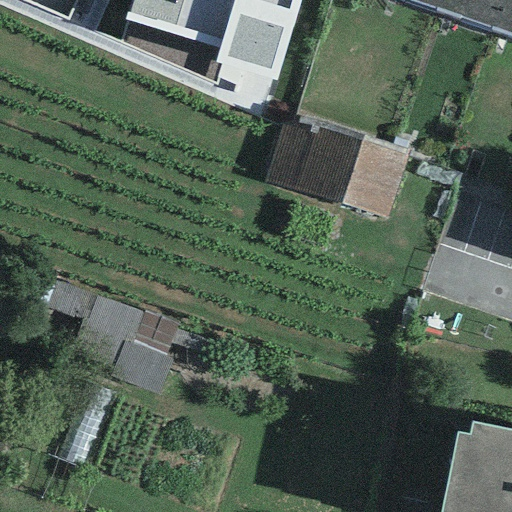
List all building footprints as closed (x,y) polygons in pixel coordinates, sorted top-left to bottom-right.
[(123,0),(110,43),(198,70),(195,80),(280,106),(298,49),(308,52),(324,0),(123,0)] [(435,18),(440,0),(381,0),(382,0),(435,18)] [(440,0),(435,18),(495,38),(507,0),(440,0)] [(511,0),(507,0),(495,38),(511,43),(511,0)] [(399,165),(284,128),(265,188),(380,225),(399,165)] [(511,511),(511,450),(471,443),(469,453),(458,451),(445,511),(511,511)]
